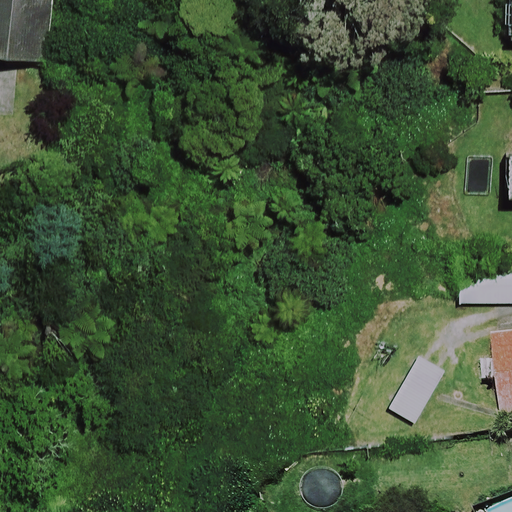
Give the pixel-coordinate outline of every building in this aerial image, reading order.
[(42,0),(0,0),(0,58),(34,63),(42,0)] [(511,39),(511,0),(503,0),(503,39),(511,39)] [(511,266),(455,267),(455,306),(511,305),(511,266)] [(511,337),(493,340),(501,419),(511,417),(511,337)] [(440,374),(415,359),(385,410),(411,426),(440,374)]
